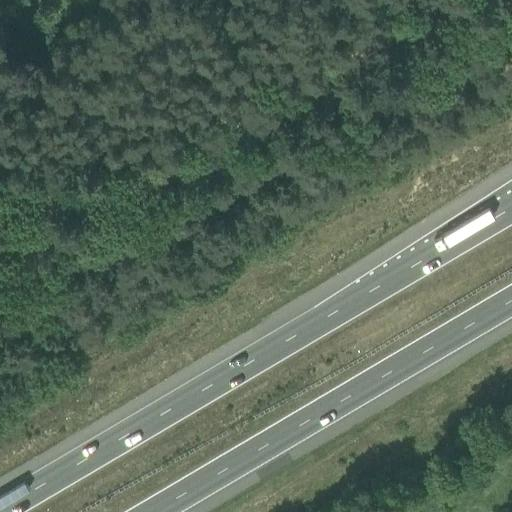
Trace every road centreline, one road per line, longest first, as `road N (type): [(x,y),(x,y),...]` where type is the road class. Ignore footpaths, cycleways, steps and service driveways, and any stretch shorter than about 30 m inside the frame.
road 1 (motorway): [(511,213),(4,511)]
road 2 (track): [(0,170),(115,176),(157,159),(424,0)]
road 3 (motorway): [(161,511),(511,305)]
